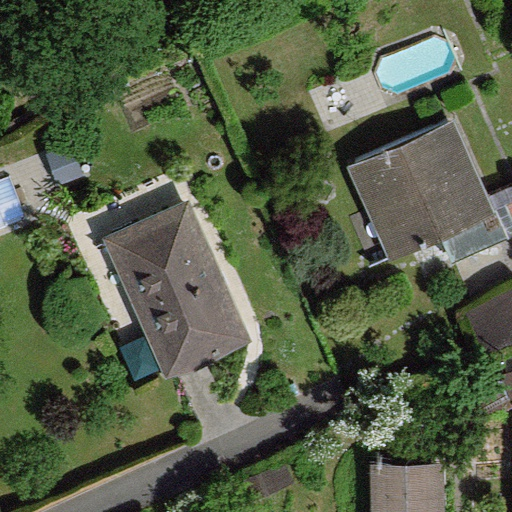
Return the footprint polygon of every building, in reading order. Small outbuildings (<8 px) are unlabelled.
[(447,120),(357,158),(398,252),(444,231),(486,213),(491,211),(447,120)] [(87,170),(77,141),(56,149),(67,178),(87,170)] [(0,224),(29,215),(15,173),(0,177),(0,224)] [(189,204),(113,237),(172,366),(245,334),(189,204)] [(497,238),(486,213),(444,231),(456,257),(497,238)] [(511,336),(511,282),(463,304),(483,349),(511,336)] [(381,465),(382,511),(433,511),(433,464),(381,465)]
